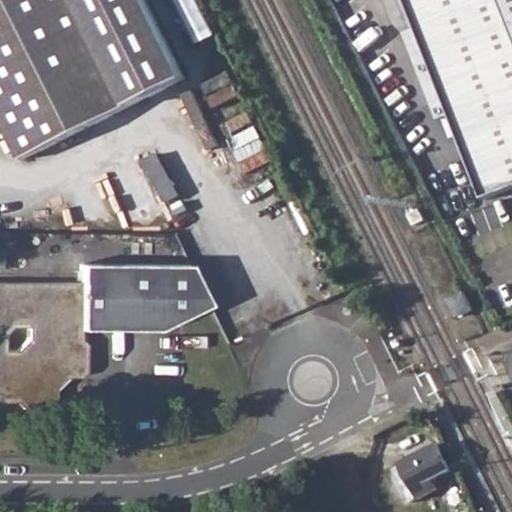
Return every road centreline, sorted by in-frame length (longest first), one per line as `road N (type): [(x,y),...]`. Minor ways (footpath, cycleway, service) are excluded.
road 1 (residential): [(326,427),(211,483),(150,494),(0,492)]
road 2 (residential): [(348,420),(368,392),(363,357),(336,335),(302,337),(277,365),(275,384),(291,416),(326,427)]
